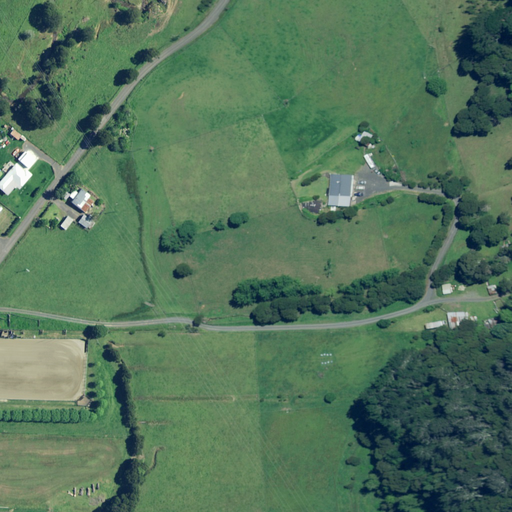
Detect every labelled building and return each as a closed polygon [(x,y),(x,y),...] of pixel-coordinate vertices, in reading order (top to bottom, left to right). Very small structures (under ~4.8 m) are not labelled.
[(365,135),(361,141),(371,147),(374,142),(365,135)] [(340,212),(340,206),(354,206),(356,176),(335,174),(333,205),(335,205),(335,211),(340,212)] [(95,200),(76,185),(73,190),(68,196),(72,199),(70,202),(85,213),(95,200)] [(95,223),(84,214),(78,222),(89,231),(95,223)] [(72,220),(67,216),(59,226),(65,230),(72,220)] [(450,293),(449,284),(442,285),(443,294),(450,293)] [(497,284),(486,286),(489,301),(500,299),(497,284)] [(461,327),(461,312),(446,313),(446,328),(453,327),(461,327)] [(443,326),(442,321),(424,324),(425,329),(443,326)]
